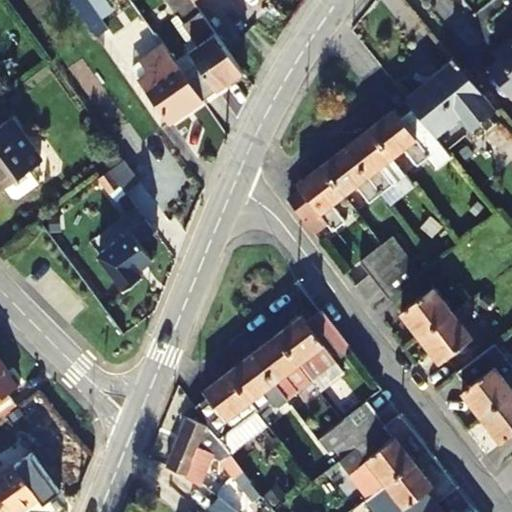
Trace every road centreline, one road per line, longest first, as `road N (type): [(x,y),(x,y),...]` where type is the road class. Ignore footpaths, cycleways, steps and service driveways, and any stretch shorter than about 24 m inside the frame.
road 1 (residential): [(234,184),(277,217),(505,511)]
road 2 (tertiary): [(139,417),(234,184)]
road 3 (tertiary): [(234,184),(289,63),(338,0)]
road 4 (residential): [(0,290),(121,411),(139,417)]
